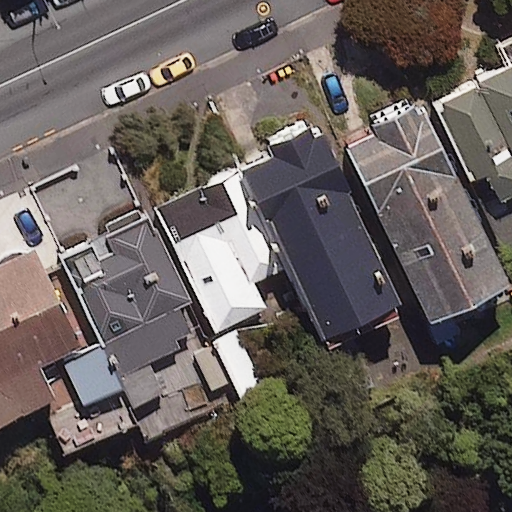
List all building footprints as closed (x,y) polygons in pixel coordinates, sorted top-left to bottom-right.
[(511,27),(500,34),(508,51),(430,91),(467,164),(480,157),(496,188),(511,179),(511,27)] [(467,331),(448,291),(500,266),(413,82),(334,119),(440,343),(467,331)] [(396,298),(311,110),(235,145),(320,333),(396,298)] [(276,259),(233,166),(156,202),(212,322),(261,299),(249,272),(276,259)] [(511,246),(511,202),(487,215),(505,250),(511,246)] [(60,258),(126,403),(161,387),(146,353),(190,333),(136,214),(57,251),(60,258)] [(57,251),(48,231),(0,252),(0,412),(54,388),(38,355),(79,336),(46,264),(60,258),(57,251)] [(237,324),(211,337),(239,394),(265,381),(237,324)] [(113,383),(94,342),(64,356),(83,397),(113,383)] [(127,419),(117,398),(53,430),(64,451),(127,419)]
